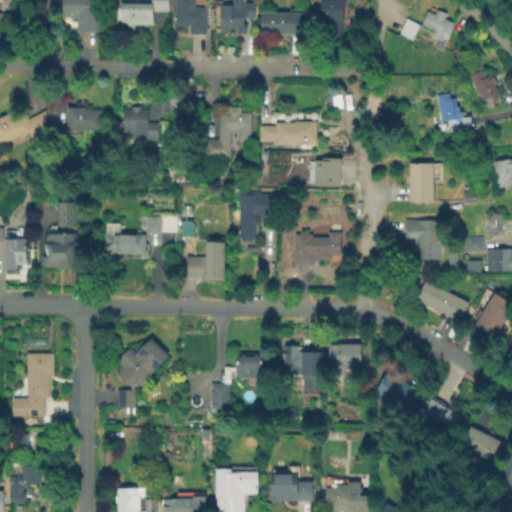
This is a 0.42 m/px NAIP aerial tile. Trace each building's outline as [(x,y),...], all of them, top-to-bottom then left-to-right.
[(97,33),(74,33),(74,18),(60,18),(60,0),(89,0),(90,15),(97,15),(97,33)] [(167,0),(167,12),(152,12),(152,27),(118,27),(118,3),(150,3),(150,0),(167,0)] [(205,35),(188,35),(188,27),(174,27),(174,0),(192,0),(192,8),(205,8),(205,35)] [(245,36),(232,36),(232,29),(219,29),(218,5),(230,5),(230,0),(243,0),(244,2),(252,2),(253,21),(245,21),(245,36)] [(341,0),(341,30),(316,30),(316,0),(341,0)] [(259,36),(259,14),(288,14),(288,9),(303,10),(303,36),(259,36)] [(441,53),(431,49),(435,40),(429,38),(432,31),(418,25),(424,11),(433,15),(435,10),(445,14),(443,19),(453,24),(441,53)] [(397,33),(411,38),(417,23),(403,17),(397,33)] [(468,59),(461,63),(453,49),(460,45),(468,59)] [(485,109),(468,76),(477,71),(481,79),(487,76),(488,79),(491,77),(495,84),(492,86),(497,96),(493,99),(494,101),(491,103),(492,106),(485,109)] [(191,91),(192,108),(171,109),(171,91),(191,91)] [(469,126),(445,128),(444,122),(437,123),(434,95),(446,94),(447,100),(452,99),(453,108),(456,108),(457,112),(463,112),(463,117),(469,117),(469,126)] [(99,131),(64,130),(65,107),(86,107),(86,111),(100,111),(99,131)] [(158,140),(120,140),(120,110),(129,110),(129,107),(139,107),(139,110),(148,110),(148,123),(158,123),(158,140)] [(201,160),(201,141),(217,140),(216,108),(239,108),(239,114),(249,114),(249,142),(237,142),(237,131),(228,131),(228,160),(201,160)] [(44,125),(0,145),(0,116),(9,112),(11,116),(22,111),(26,120),(44,112),(44,125)] [(314,144),(301,144),(301,148),(257,147),(258,128),(273,128),(273,124),(294,125),(294,122),(314,123),(314,144)] [(339,159),(338,187),(311,186),(312,162),(319,162),(319,158),(339,159)] [(511,177),(511,186),(494,189),(490,162),(510,160),(511,177)] [(431,201),(406,201),(406,164),(438,164),(438,178),(431,178),(431,201)] [(474,204),(461,204),(461,191),(474,191),(474,204)] [(255,242),(236,241),(237,193),(274,194),(274,217),(261,217),(261,226),(255,226),(255,242)] [(75,227),(56,227),(56,203),(75,203),(75,227)] [(193,215),(184,216),(185,206),(192,206),(193,215)] [(175,233),(145,232),(145,218),(138,218),(138,209),(150,209),(150,215),(175,215),(175,233)] [(499,230),(495,230),(495,235),(482,235),(482,215),(499,215),(499,230)] [(438,260),(412,260),(412,243),(402,243),(402,220),(439,220),(438,260)] [(191,237),(179,237),(179,222),(191,222),(191,237)] [(1,272),(2,245),(0,245),(0,229),(1,230),(1,238),(24,238),(23,264),(14,264),(14,272),(1,272)] [(292,265),(292,234),(310,234),(310,238),(324,238),(324,232),(338,232),(338,255),(328,255),(328,261),(310,260),(310,265),(292,265)] [(40,268),(40,257),(44,257),(44,233),(77,233),(78,268),(40,268)] [(144,254),(102,254),(102,235),(144,235),(144,254)] [(480,253),(462,254),(462,238),(480,238),(480,253)] [(222,278),(184,278),(184,257),(202,257),(202,242),(222,242),(222,278)] [(511,273),(484,273),(484,250),(509,250),(509,256),(511,256),(511,273)] [(478,261),(478,275),(463,275),(464,261),(478,261)] [(281,288),(281,268),(297,268),(297,288),(281,288)] [(457,322),(413,300),(423,281),(466,303),(457,322)] [(468,328),(491,293),(507,303),(503,310),(508,313),(490,342),(468,328)] [(126,392),(129,389),(114,374),(120,369),(114,363),(128,348),(133,353),(147,339),(166,357),(132,393),(132,408),(115,408),(114,392),(126,392)] [(359,370),(326,370),(325,345),(358,344),(359,370)] [(320,379),(298,380),(298,374),(282,375),(281,346),(297,346),(297,353),(319,352),(320,379)] [(42,418),(10,418),(10,399),(25,399),(25,354),(52,354),(52,378),(48,378),(48,399),(42,399),(42,418)] [(208,412),(208,385),(221,384),(221,367),(235,367),(234,355),(262,355),(262,386),(238,387),(237,379),(234,379),(234,372),(228,372),(228,386),(226,386),(226,411),(208,412)] [(417,391),(403,412),(371,392),(385,370),(417,391)] [(462,419),(449,441),(415,421),(428,399),(462,419)] [(494,465),(459,448),(468,428),(503,445),(494,465)] [(361,431),(362,441),(346,441),(346,431),(361,431)] [(511,496),(491,483),(509,455),(511,456),(511,496)] [(7,505),(6,478),(13,478),(13,471),(20,471),(20,467),(38,467),(38,486),(23,486),(23,505),(7,505)] [(242,511),(213,511),(212,469),(255,468),(256,495),(242,495),(242,511)] [(310,502),(269,502),(269,474),(295,474),(295,482),(310,482),(310,502)] [(366,511),(323,511),(323,489),(334,489),(334,485),(338,485),(338,481),(345,481),(345,483),(358,483),(358,492),(366,492),(366,511)] [(114,511),(114,490),(142,489),(142,498),(137,499),(137,511),(114,511)] [(201,511),(160,511),(160,500),(174,500),(174,494),(201,494),(201,511)] [(143,511),(143,501),(154,501),(154,511),(143,511)] [(400,511),(383,503),(378,511),(400,511)]
